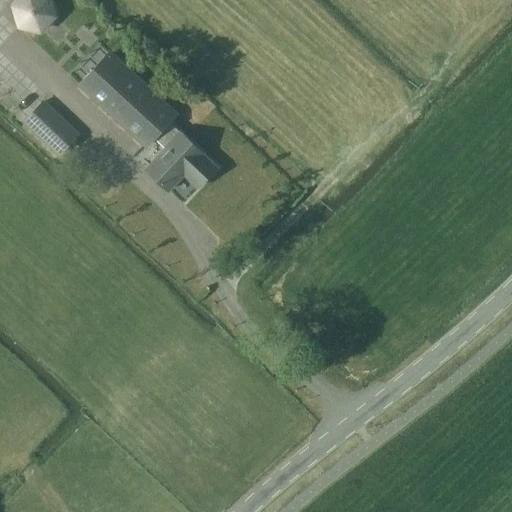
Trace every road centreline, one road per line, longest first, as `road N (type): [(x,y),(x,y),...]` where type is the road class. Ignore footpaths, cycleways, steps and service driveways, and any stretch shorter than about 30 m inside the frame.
road 1 (unknown): [(18,55),(176,215),(217,289),(250,328),(357,419)]
road 2 (unclassified): [(245,511),(511,285)]
